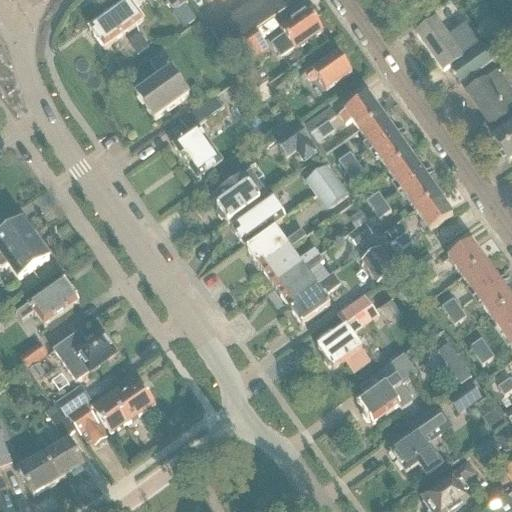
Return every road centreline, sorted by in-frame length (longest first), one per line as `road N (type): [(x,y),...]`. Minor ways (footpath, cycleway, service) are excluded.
road 1 (tertiary): [(235,417),(222,367),(43,115),(25,73),(24,17)]
road 2 (residential): [(511,238),(344,0)]
road 3 (tertiary): [(114,511),(235,417)]
road 4 (unclassified): [(323,511),(276,445),(235,417)]
